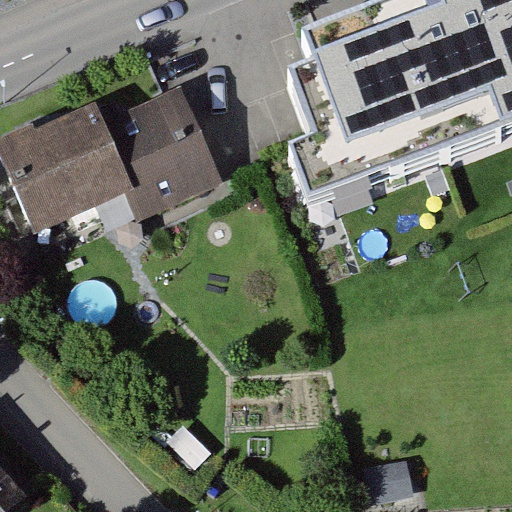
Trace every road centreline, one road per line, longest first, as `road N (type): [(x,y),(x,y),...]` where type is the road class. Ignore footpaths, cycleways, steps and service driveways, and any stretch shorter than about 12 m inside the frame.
road 1 (residential): [(0,381),(61,453),(150,511)]
road 2 (tertiary): [(0,71),(171,0)]
